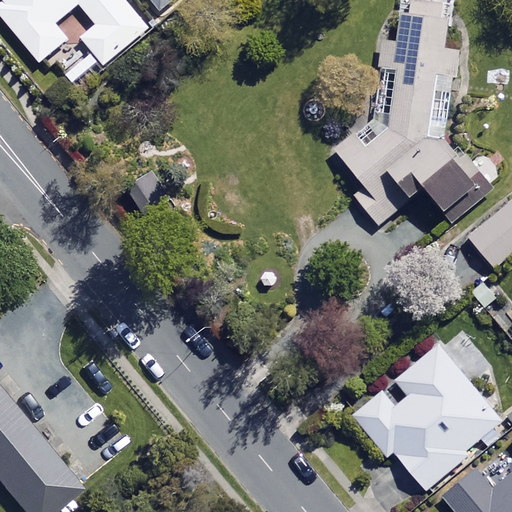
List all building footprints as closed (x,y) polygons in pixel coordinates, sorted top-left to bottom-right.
[(148,25),(126,0),(4,0),(0,3),(0,12),(41,61),(69,38),(55,22),(80,2),(98,24),(82,37),(103,62),(148,25)] [(152,0),(160,9),(171,0),(152,0)] [(454,221),(495,187),(467,154),(461,158),(444,138),(452,76),(457,77),(459,50),(447,48),(449,18),(441,18),(442,3),(412,0),(410,13),(400,13),(397,41),(385,39),(374,120),(334,149),(364,186),(353,195),(379,224),(425,187),(454,221)] [(174,200),(153,169),(125,189),(146,220),(174,200)] [(511,251),(511,200),(469,236),(495,266),(511,251)] [(501,420),(439,344),(396,379),(409,394),(396,405),(383,389),(354,413),(388,455),(395,449),(426,488),(464,456),(461,452),(501,420)] [(58,511),(87,489),(0,383),(0,481),(25,511),(58,511)] [(475,467),(441,494),(455,511),(511,511),(511,472),(493,489),(475,467)]
